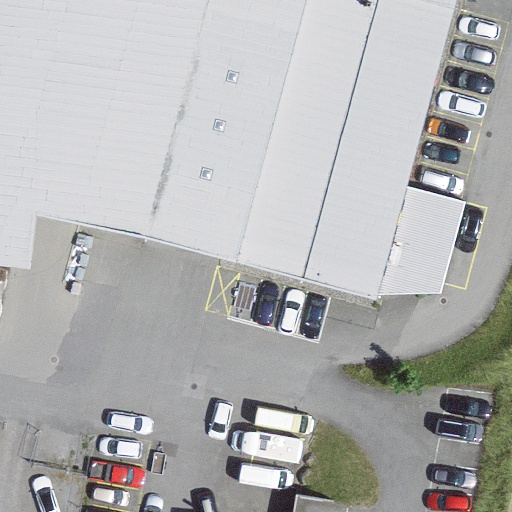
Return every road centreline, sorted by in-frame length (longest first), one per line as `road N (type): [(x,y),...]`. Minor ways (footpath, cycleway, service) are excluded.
road 1 (unknown): [(166,409),(269,0)]
road 2 (unknown): [(166,409),(308,402),(338,410),(383,428),(428,469),(440,492),(438,511)]
road 3 (unknown): [(0,398),(132,417),(166,409)]
